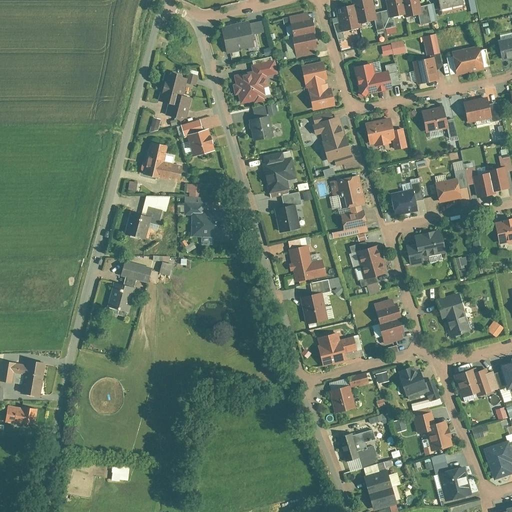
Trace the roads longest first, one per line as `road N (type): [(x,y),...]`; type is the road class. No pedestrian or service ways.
road 1 (residential): [(39,511),(72,343),(162,6)]
road 2 (residential): [(193,19),(296,375)]
road 3 (residential): [(348,111),(511,72)]
road 4 (residential): [(435,357),(479,480),(492,488),(511,482)]
road 5 (residential): [(296,375),(339,511)]
road 6 (residential): [(385,231),(511,203)]
road 7 (residential): [(348,111),(385,231)]
road 8 (residential): [(296,375),(417,344)]
